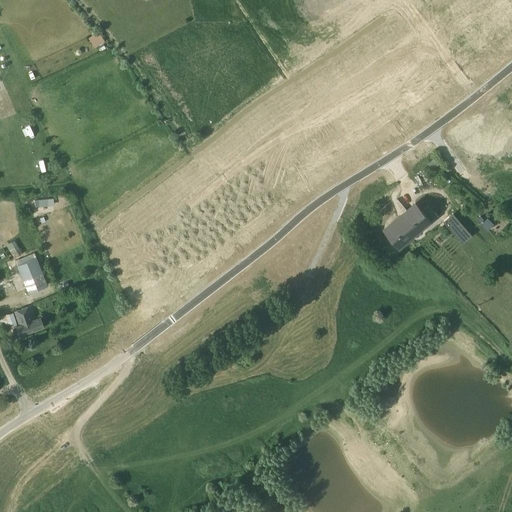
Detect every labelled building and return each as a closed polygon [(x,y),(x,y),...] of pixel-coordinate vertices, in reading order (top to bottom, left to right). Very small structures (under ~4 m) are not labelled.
[(98,31),(88,37),(94,47),(100,44),(105,41),(103,39),(98,31)] [(30,121),(21,124),(24,132),(33,129),(30,121)] [(28,138),(32,148),(41,145),(38,135),(28,138)] [(15,163),(6,163),(7,177),(15,177),(15,163)] [(34,165),(25,166),(27,175),(35,174),(34,165)] [(391,224),(385,229),(400,246),(437,215),(428,204),(421,210),(412,217),(407,211),(400,217),(398,215),(390,222),(391,224)] [(485,223),(489,216),(484,212),(479,220),(485,223)] [(452,217),(446,222),(459,236),(464,231),(468,235),(452,217)] [(485,223),(490,229),(496,222),(491,217),(485,223)] [(14,239),(8,243),(6,244),(14,257),(22,253),(14,239)] [(15,260),(28,291),(48,284),(35,252),(15,260)] [(0,316),(0,325),(2,331),(3,331),(16,327),(18,332),(19,335),(45,326),(41,317),(36,319),(31,305),(13,312),(0,316)]
